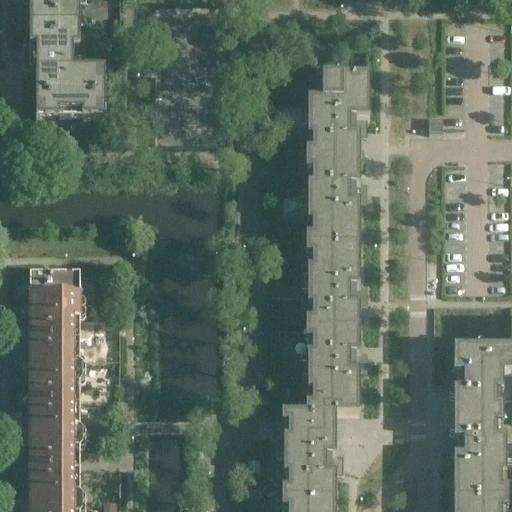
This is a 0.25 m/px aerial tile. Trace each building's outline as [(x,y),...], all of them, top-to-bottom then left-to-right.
[(86,9),(85,0),(22,0),(23,8),(29,8),(29,29),(79,29),(79,9),(86,9)] [(105,124),(105,74),(86,74),(86,50),(79,50),(79,29),(29,29),(29,50),(23,50),(23,76),(35,76),(35,124),(59,124),(59,117),(70,117),(81,117),(81,124),(105,124)] [(369,125),(369,80),(321,80),(321,104),(307,104),(307,155),(305,155),(305,166),(359,166),(359,140),(355,140),(355,132),(367,132),(367,125),(369,125)] [(442,139),(442,124),(428,124),(428,139),(442,139)] [(367,208),(367,199),(355,199),(355,191),(359,191),(359,166),(305,166),(305,176),(307,176),(307,227),(312,227),(312,250),(359,250),(359,208),(367,208)] [(359,293),(359,250),(312,250),(312,273),(300,273),(300,300),(300,312),(312,312),(312,335),(359,335),(359,309),(355,309),(355,301),(367,301),(367,293),(359,293)] [(85,323),(85,305),(83,302),(79,302),(79,280),(29,281),(29,313),(21,313),(21,326),(29,326),(29,347),(79,347),(79,326),(82,326),(85,323)] [(359,421),(359,377),(367,377),(367,369),(355,369),(355,361),(359,361),(359,335),(312,335),(312,358),(300,358),(300,397),(312,397),(312,418),(288,418),(288,436),(288,442),(276,442),(276,481),(288,481),(288,504),(335,504),(335,478),(331,478),(331,470),(343,470),(343,461),(335,461),(336,435),(336,421),(359,421)] [(85,388),(85,370),(83,367),(79,367),(79,347),(29,347),(29,367),(21,367),(21,380),(29,380),(29,411),(79,411),(79,391),(83,391),(85,388)] [(496,442),(496,421),(496,379),(511,378),(511,373),(511,374),(511,352),(510,352),(453,352),(453,378),(446,378),(446,386),(457,386),(457,394),(453,394),(453,442),(453,445),(457,445),(457,453),(446,453),(446,461),(453,461),(453,504),(501,504),(501,480),(506,480),(506,442),(496,442)] [(79,498),(79,475),(79,455),(83,455),(85,452),(85,435),(82,432),(79,432),(79,411),(29,411),(29,443),(21,443),(21,455),(29,455),(29,476),(29,509),(21,509),(21,511),(85,511),(85,500),(82,498),(79,498)]
